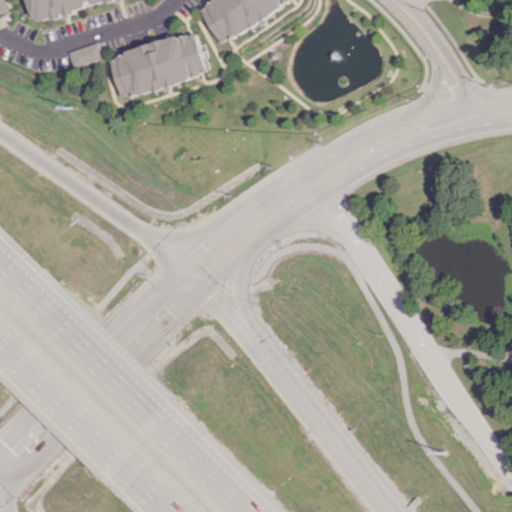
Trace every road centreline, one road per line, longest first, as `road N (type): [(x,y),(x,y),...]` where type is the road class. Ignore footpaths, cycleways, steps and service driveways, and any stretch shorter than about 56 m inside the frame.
road 1 (secondary): [(511,109),(429,125),(316,177),(192,278)]
road 2 (residential): [(316,177),(511,476)]
road 3 (motorway): [(387,511),(192,278)]
road 4 (motorway): [(192,278),(0,133)]
road 5 (residential): [(0,32),(37,56),(170,11),(180,0)]
road 6 (secondary): [(192,278),(85,382)]
road 7 (motorway): [(148,415),(47,315)]
road 8 (motorway): [(14,350),(114,449)]
road 9 (motorway): [(247,511),(148,415)]
road 10 (tertiary): [(470,114),(447,65),(396,0)]
road 11 (secondary): [(85,382),(0,467)]
